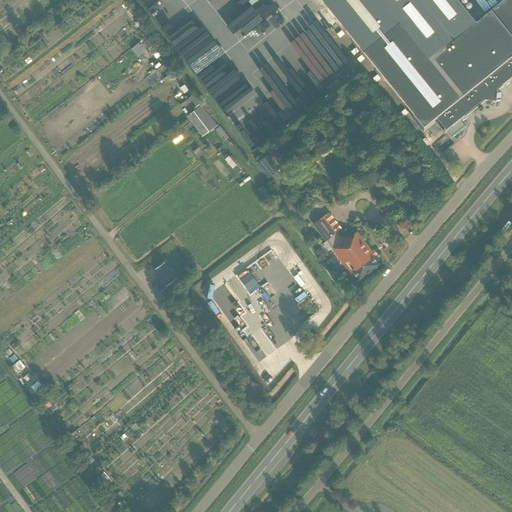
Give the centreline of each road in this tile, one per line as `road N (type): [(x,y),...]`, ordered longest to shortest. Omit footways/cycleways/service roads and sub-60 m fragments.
road 1 (unclassified): [(198,511),(511,137)]
road 2 (trunk): [(229,511),(511,170)]
road 3 (unclassified): [(296,511),(511,247)]
